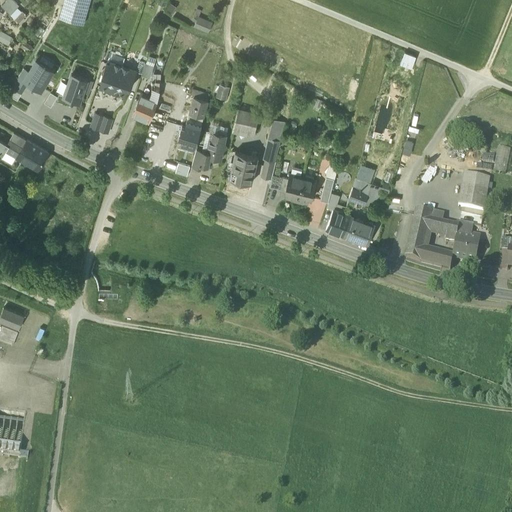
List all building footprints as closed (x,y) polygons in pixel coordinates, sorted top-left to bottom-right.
[(7,0),(1,6),(9,13),(17,4),(12,0),(7,0)] [(64,0),(59,16),(83,23),(90,0),(64,0)] [(15,19),(22,12),(17,7),(10,15),(15,19)] [(22,12),(15,19),(19,23),(26,15),(22,11),(22,12)] [(209,30),(213,20),(199,13),(194,24),(209,30)] [(12,37),(0,30),(0,40),(8,45),(12,37)] [(416,55),(405,50),(400,62),(412,67),(416,55)] [(110,51),(106,62),(109,63),(110,60),(122,64),(125,56),(120,54),(121,53),(115,51),(115,52),(110,51)] [(149,54),(146,62),(154,65),(156,57),(149,54)] [(36,59),(29,70),(23,66),(18,75),(41,88),(53,69),(36,59)] [(104,88),(113,91),(122,64),(110,60),(109,63),(106,62),(101,77),(103,77),(100,85),(103,86),(104,88)] [(140,60),(136,69),(142,72),(146,62),(140,60)] [(142,74),(149,77),(154,65),(146,62),(142,74)] [(130,87),(136,72),(133,71),(134,69),(122,64),(113,91),(121,94),(123,93),(126,94),(128,86),(130,87)] [(72,72),(64,95),(80,101),(84,89),(89,91),(93,80),(72,72)] [(227,96),(229,84),(218,82),(216,94),(227,96)] [(22,92),(12,85),(7,93),(18,99),(22,92)] [(58,95),(51,91),(44,101),(51,105),(58,95)] [(133,114),(150,121),(158,99),(142,92),(133,114)] [(190,111),(204,115),(208,99),(194,95),(189,111),(190,111)] [(320,106),(323,98),(317,96),(314,104),(320,106)] [(234,128),(254,132),(259,113),(238,107),(233,127),(234,128)] [(91,126),(99,129),(104,114),(96,111),(91,126)] [(190,111),(187,120),(201,124),(204,115),(190,111)] [(113,117),(104,114),(99,129),(108,132),(113,117)] [(265,157),(274,159),(284,119),(272,116),(267,135),(269,136),(263,156),(265,157)] [(180,142),(195,146),(201,124),(187,120),(186,120),(185,125),(182,124),(179,135),(182,136),(180,142)] [(206,163),(209,164),(211,155),(221,157),(223,148),(226,147),(226,144),(225,141),(227,133),(214,130),(212,138),(210,138),(209,144),(207,150),(202,148),(199,162),(201,162),(206,163)] [(23,145),(27,139),(15,131),(11,138),(23,145)] [(17,154),(38,167),(47,150),(27,139),(23,145),(11,138),(7,144),(6,147),(17,154)] [(409,152),(412,140),(406,138),(403,150),(409,152)] [(12,163),(17,154),(6,147),(2,152),(0,156),(12,163)] [(192,164),(201,166),(201,162),(199,162),(202,148),(196,147),(192,164)] [(493,173),(506,175),(510,151),(498,149),(493,173)] [(229,176),(252,181),(258,155),(235,150),(229,176)] [(482,170),(493,171),(493,156),(482,156),(482,170)] [(261,175),(271,178),(276,159),(274,159),(265,157),(261,175)] [(330,161),(326,171),(326,176),(334,178),(335,178),(339,163),(330,161)] [(356,176),(367,180),(372,167),(361,163),(356,176)] [(293,164),(291,173),(300,175),(303,167),(293,164)] [(394,171),(387,170),(385,179),(391,181),(394,171)] [(286,195),(297,198),(303,176),(300,175),(291,173),(289,172),(288,178),(285,189),(287,190),(286,195)] [(270,185),(285,189),(288,178),(273,174),(270,185)] [(305,176),(303,176),(297,198),(309,201),(310,196),(312,196),(317,179),(313,179),(314,177),(305,175),(305,176)] [(458,208),(483,213),(490,180),(465,175),(458,208)] [(320,199),(328,201),(334,178),(326,176),(320,199)] [(359,206),(365,208),(367,203),(374,206),(381,186),(367,180),(356,176),(355,176),(353,186),(347,203),(347,204),(359,208),(359,206)] [(384,180),(381,188),(388,190),(391,182),(384,180)] [(340,194),(331,191),(327,206),(334,208),(335,208),(340,194)] [(398,210),(399,199),(389,198),(388,209),(398,210)] [(326,228),(343,234),(351,215),(344,212),(335,208),(334,208),(326,228)] [(428,232),(439,234),(442,223),(441,223),(430,220),(432,214),(416,210),(405,258),(421,264),(450,271),(453,260),(452,259),(423,252),(428,232)] [(430,220),(441,223),(442,216),(432,214),(430,220)] [(375,224),(351,215),(343,234),(368,243),(375,224)] [(439,234),(446,236),(449,225),(442,223),(439,234)] [(458,227),(449,225),(446,236),(445,241),(455,242),(457,232),(471,235),(472,227),(459,224),(458,227)] [(453,260),(475,264),(479,241),(470,239),(471,235),(457,232),(455,242),(452,259),(453,260)] [(499,269),(507,271),(508,267),(507,267),(509,253),(501,252),(499,269)] [(0,316),(0,320),(19,328),(25,315),(4,307),(0,316)] [(18,331),(2,324),(0,330),(0,340),(12,346),(18,331)] [(45,329),(40,327),(35,338),(40,340),(45,329)] [(0,408),(0,443),(21,447),(26,412),(0,408)] [(21,447),(0,443),(0,456),(19,459),(21,447)]
